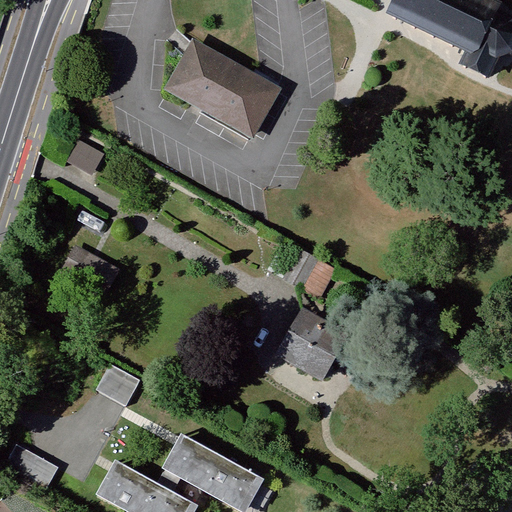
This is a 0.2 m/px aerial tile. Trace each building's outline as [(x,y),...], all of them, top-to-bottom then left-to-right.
[(503,10),(481,0),(386,0),(378,17),(460,55),(454,68),(481,80),(489,65),(509,60),(511,53),(511,23),(499,18),(503,10)] [(286,95),(192,43),(165,92),(259,144),(286,95)] [(98,172),(108,150),(81,137),(70,158),(98,172)] [(115,270),(70,245),(53,273),(98,299),(115,270)] [(299,284),(326,293),(337,263),(310,253),(299,284)] [(346,341),(301,317),(276,365),(320,389),(346,341)] [(100,386),(129,403),(143,377),(113,361),(100,386)] [(247,511),(265,482),(179,433),(156,472),(225,511),(247,511)] [(51,483),(61,462),(19,441),(8,462),(51,483)] [(195,511),(198,508),(112,459),(89,498),(113,511),(195,511)]
